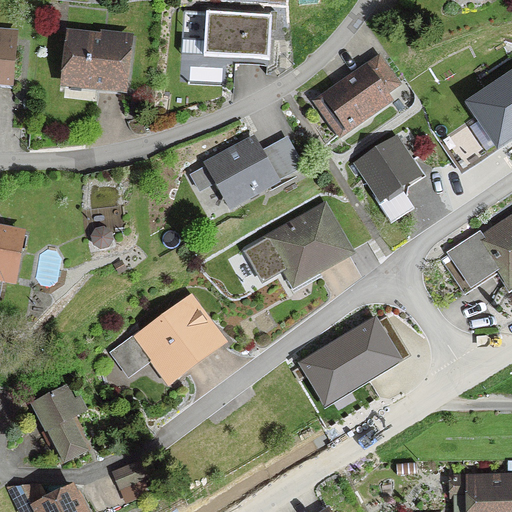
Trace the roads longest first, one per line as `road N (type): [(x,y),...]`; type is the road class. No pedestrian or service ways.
road 1 (residential): [(0,476),(96,475),(150,448),(361,290),(394,280)]
road 2 (residential): [(0,166),(128,154),(214,126),(286,89),(333,51),(371,0)]
road 3 (tertiary): [(242,511),(465,372)]
road 4 (residential): [(394,280),(423,243),(511,183)]
